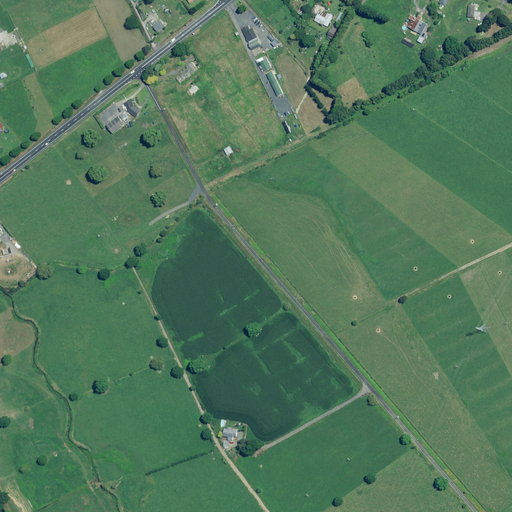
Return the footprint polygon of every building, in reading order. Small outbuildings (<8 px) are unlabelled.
[(475,12),(475,10),(478,10),(478,4),(472,4),(472,6),(469,6),(468,17),(475,18),(475,20),(476,20),(476,23),(479,24),(479,20),(480,12),(475,12)] [(345,15),(341,13),(336,22),(341,24),(345,15)] [(334,16),(328,14),(326,18),(318,15),(315,21),(323,25),(324,25),(328,27),(334,16)] [(417,19),(411,16),(409,19),(412,21),(408,27),(422,35),(428,24),(421,21),(422,18),(419,16),(417,19)] [(164,24),(161,21),(153,27),(158,33),(166,27),(164,24)] [(248,47),(257,43),(249,27),(247,28),(246,25),(238,28),(248,47)] [(339,29),(334,26),(328,37),(333,40),(339,29)] [(269,68),(264,58),(257,61),(262,71),(269,68)] [(178,74),(173,78),(178,84),(198,69),(192,61),(176,72),(178,74)] [(265,73),(268,80),(273,77),(270,71),(265,73)] [(270,85),(276,96),(282,93),(277,82),(270,85)] [(199,90),(196,85),(188,91),(191,96),(199,90)] [(139,110),(132,104),(130,100),(122,103),(124,109),(134,116),(139,110)] [(126,120),(128,123),(131,120),(129,119),(131,118),(127,113),(125,114),(124,114),(121,116),(125,121),(126,120)] [(117,116),(105,125),(111,134),(123,125),(117,116)] [(234,153),(231,147),(225,150),(228,156),(234,153)] [(232,428),(225,427),(225,437),(229,437),(228,441),(233,441),(233,437),(237,437),(238,430),(232,430),(232,428)]
